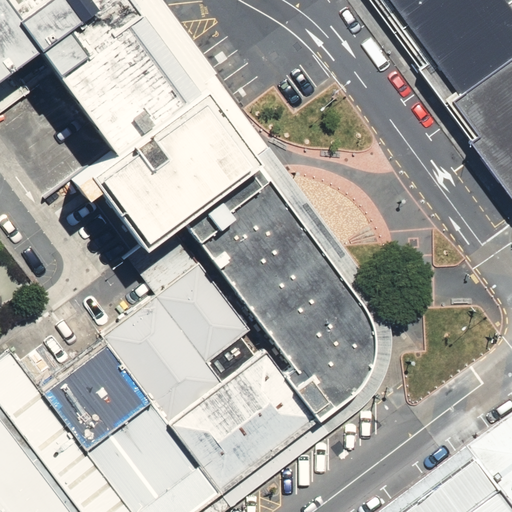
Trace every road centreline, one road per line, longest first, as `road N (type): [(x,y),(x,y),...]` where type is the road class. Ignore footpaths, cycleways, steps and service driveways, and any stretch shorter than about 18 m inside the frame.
road 1 (tertiary): [(511,277),(329,40),(280,0)]
road 2 (secondary): [(511,356),(311,511)]
